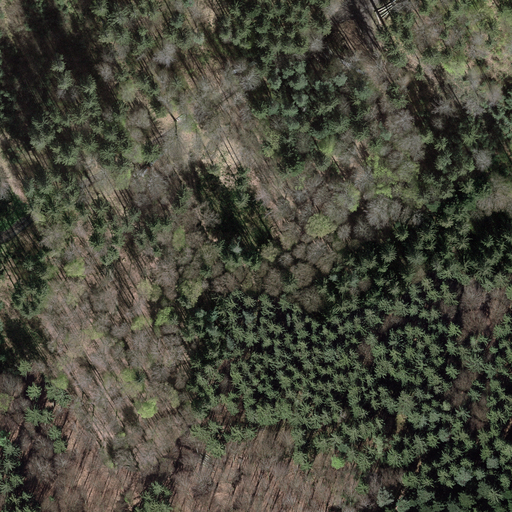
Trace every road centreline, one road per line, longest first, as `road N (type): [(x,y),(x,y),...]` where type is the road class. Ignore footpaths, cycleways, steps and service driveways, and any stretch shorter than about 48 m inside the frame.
road 1 (track): [(0,247),(358,7),(511,387)]
road 2 (track): [(511,441),(405,511)]
